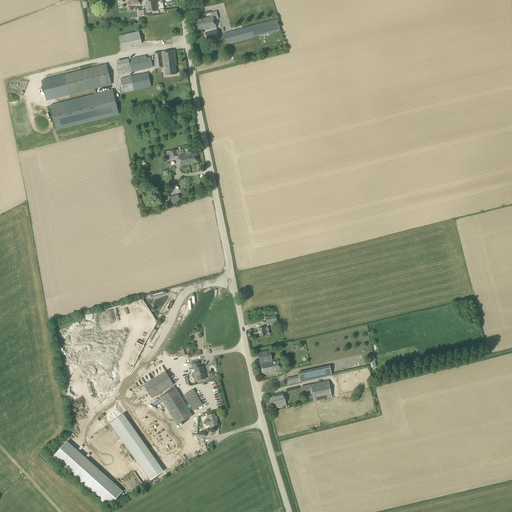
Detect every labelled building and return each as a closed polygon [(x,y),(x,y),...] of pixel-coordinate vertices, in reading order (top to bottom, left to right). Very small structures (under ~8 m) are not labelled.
[(141,17),(147,16),(147,13),(157,11),(155,0),(145,2),(146,10),(140,11),(141,17)] [(244,17),(252,15),(254,14),(252,10),(253,10),(252,5),(238,9),(239,12),(242,11),(244,17)] [(216,30),(212,17),(195,21),(198,30),(204,28),(205,32),(208,44),(220,40),(217,29),(216,30)] [(226,45),(280,30),(277,19),(223,34),(226,45)] [(121,48),(142,44),(139,31),(118,36),(121,48)] [(176,75),(175,67),(176,67),(174,51),(153,54),(155,69),(164,68),(165,76),(176,75)] [(146,58),(146,56),(129,60),(128,59),(116,61),(119,75),(153,68),(151,57),(146,58)] [(96,94),(95,89),(111,85),(106,64),(64,75),(70,95),(93,89),(94,94),(50,105),(56,130),(119,115),(113,90),(96,94)] [(124,93),(151,87),(148,72),(120,79),(124,93)] [(28,81),(13,77),(10,89),(25,93),(28,81)] [(196,163),(194,154),(186,155),(178,156),(180,167),(188,165),(188,164),(196,163)] [(179,196),(178,195),(170,197),(172,204),(179,202),(179,200),(182,199),(181,196),(179,196)] [(267,324),(277,322),(276,315),(265,318),(267,324)] [(259,337),(266,335),(269,334),(268,327),(264,327),(258,329),(259,337)] [(151,340),(156,330),(154,329),(148,338),(151,340)] [(272,362),(270,350),(258,353),(260,364),(263,375),(274,373),(274,372),(281,370),(278,361),(272,362)] [(199,368),(198,363),(191,365),(192,369),(194,369),(195,372),(192,373),(194,382),(197,381),(205,379),(202,367),(199,368)] [(329,366),(297,373),(298,376),(299,383),(331,376),(329,366)] [(151,398),(173,385),(165,372),(143,385),(151,398)] [(332,398),(328,381),(300,387),(303,397),(312,395),(314,402),(332,398)] [(177,425),(192,416),(176,388),(160,398),(177,425)] [(193,411),(202,405),(193,390),(184,395),(193,411)] [(285,406),(284,401),(285,401),(283,394),(271,397),(273,403),(275,403),(276,408),(285,406)] [(162,471),(126,410),(112,419),(148,479),(162,471)] [(218,426),(215,414),(207,416),(207,420),(205,420),(206,426),(209,425),(209,428),(218,426)] [(165,445),(168,448),(174,444),(171,440),(165,445)] [(122,487),(110,476),(106,480),(109,483),(106,486),(109,488),(105,493),(112,499),(122,487)]
